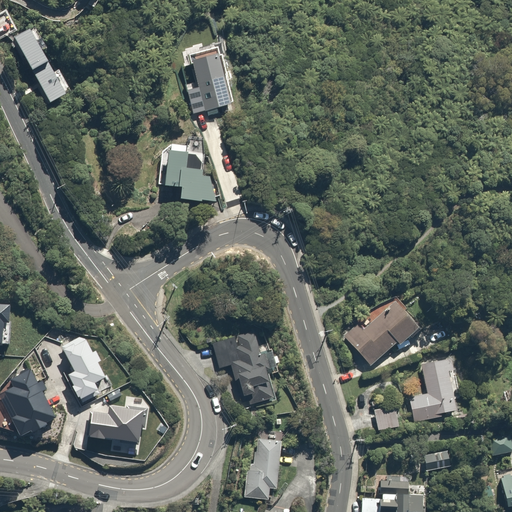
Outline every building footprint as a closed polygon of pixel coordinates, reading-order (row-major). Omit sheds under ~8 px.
[(214,52),(185,59),(199,110),(228,102),(214,52)] [(190,149),(159,148),(157,181),(173,182),(172,197),(209,199),(210,175),(195,175),(195,164),(189,164),(190,149)] [(394,341),(397,343),(413,329),(389,302),(359,328),(354,323),(340,336),(366,365),(394,341)] [(258,356),(251,332),(206,345),(214,371),(227,367),(239,407),(269,398),(262,372),(269,370),(264,354),(258,356)] [(449,356),(419,361),(424,392),(405,396),(409,421),(440,416),(439,411),(453,408),(446,369),(451,368),(449,356)] [(391,406),(372,409),(374,427),(394,424),(391,406)] [(271,486),(276,439),(254,437),(251,467),(243,466),(240,495),(263,497),(265,485),(271,486)] [(440,446),(418,452),(423,470),(445,463),(440,446)] [(511,472),(500,474),(504,505),(511,503),(511,472)] [(417,495),(404,494),(405,481),(374,479),(373,492),(378,493),(378,499),(358,498),(357,511),(373,511),(374,511),(392,511),(403,511),(403,509),(416,510),(417,495)]
